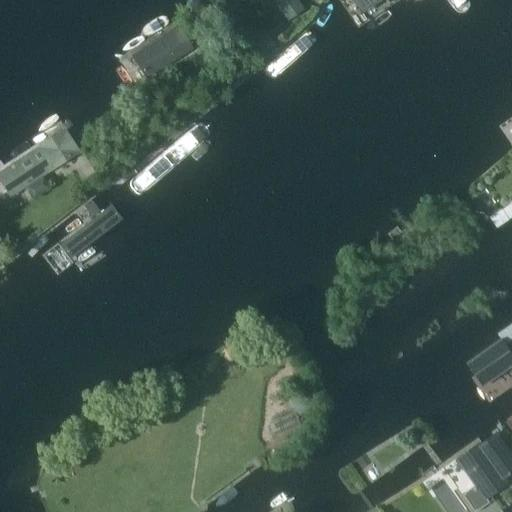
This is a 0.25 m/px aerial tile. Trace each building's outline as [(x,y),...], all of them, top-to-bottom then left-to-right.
[(277,0),(293,21),(310,9),(302,0),(277,0)] [(393,0),(343,0),(342,1),(361,25),(393,0)] [(320,18),(247,81),(258,96),(331,35),(320,18)] [(131,60),(148,84),(190,56),(174,32),(131,60)] [(0,191),(7,203),(81,158),(66,135),(0,175),(0,191)] [(109,190),(34,254),(47,270),(123,207),(109,190)] [(511,355),(500,339),(466,363),(476,379),(501,362),(504,366),(511,360),(511,355)] [(505,482),(479,442),(461,453),(488,494),(505,482)]
